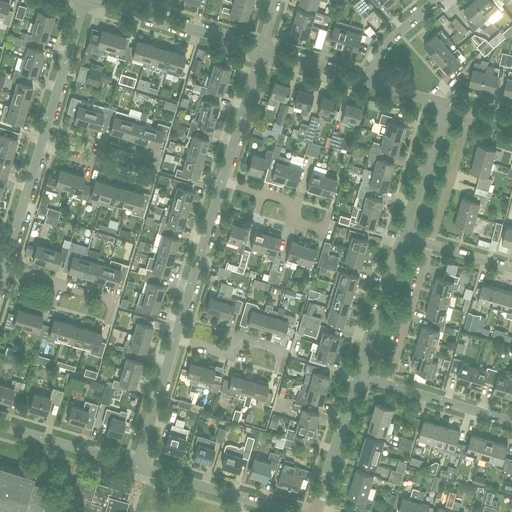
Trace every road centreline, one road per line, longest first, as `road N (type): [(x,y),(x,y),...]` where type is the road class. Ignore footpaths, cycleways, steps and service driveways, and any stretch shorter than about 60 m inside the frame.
road 1 (residential): [(261,49),(91,0)]
road 2 (residential): [(174,339),(221,185)]
road 3 (residential): [(285,511),(136,467)]
road 4 (residential): [(40,146),(83,0)]
road 5 (residential): [(387,383),(429,243)]
road 6 (residential): [(357,374),(400,235)]
road 7 (residential): [(330,217),(326,232),(293,223),(297,207),(221,185)]
road 8 (residential): [(316,511),(357,374)]
road 9 (residential): [(277,369),(282,352),(235,339),(230,356),(174,339)]
road 10 (residential): [(136,467),(0,426)]
road 11 (residential): [(221,185),(261,49)]
road 12 (residential): [(400,235),(442,101)]
road 13 (residential): [(429,243),(469,109)]
road 14 (residential): [(157,161),(152,180),(40,146)]
road 15 (residential): [(136,467),(174,339)]
road 16 (residential): [(107,322),(110,302),(3,271)]
road 17 (residential): [(3,271),(40,146)]
road 18 (residential): [(511,422),(387,383)]
